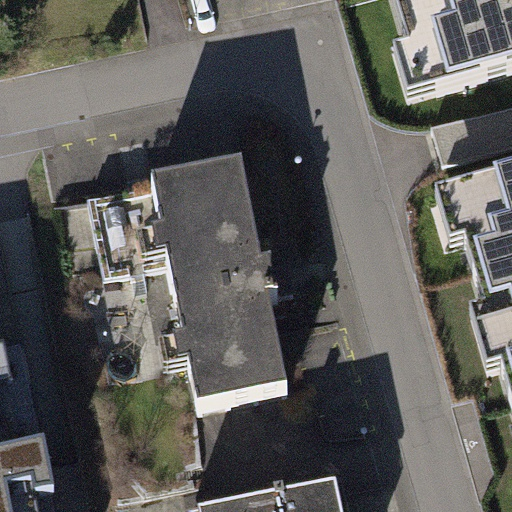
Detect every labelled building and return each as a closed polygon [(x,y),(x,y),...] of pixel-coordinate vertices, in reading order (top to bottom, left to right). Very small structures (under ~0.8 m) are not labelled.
[(511,0),(462,0),(464,5),(449,9),(455,30),(434,36),(451,91),(511,72),(511,0)] [(241,172),(150,190),(197,417),(288,399),(241,172)] [(511,380),(511,178),(498,183),(511,230),(492,236),(498,254),(478,260),(493,310),(511,303),(511,370),(509,372),(511,380)] [(0,511),(57,511),(26,355),(0,359),(0,511)] [(336,511),(334,500),(273,511),(336,511)]
